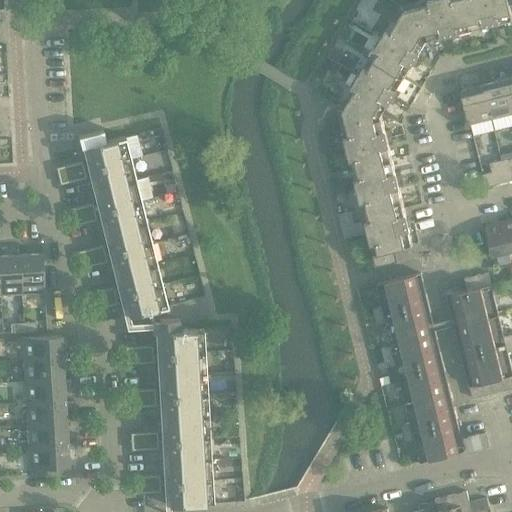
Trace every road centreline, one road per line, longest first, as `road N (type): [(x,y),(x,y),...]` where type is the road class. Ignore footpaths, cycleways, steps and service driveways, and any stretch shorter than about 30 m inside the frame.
road 1 (residential): [(103,511),(114,496),(107,353),(77,321),(51,208)]
road 2 (tertiary): [(306,506),(511,463)]
road 3 (residential): [(51,208),(37,49)]
road 4 (residential): [(469,213),(439,96)]
